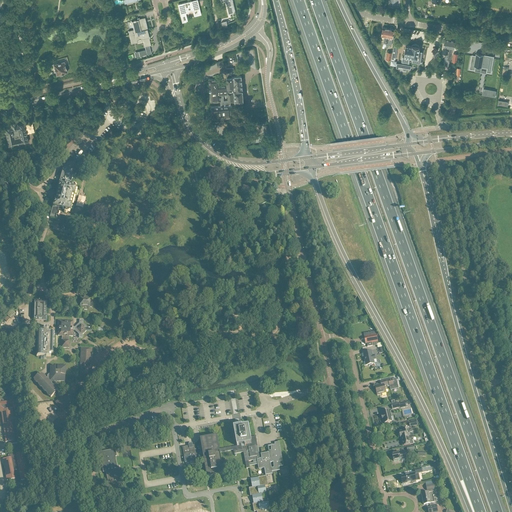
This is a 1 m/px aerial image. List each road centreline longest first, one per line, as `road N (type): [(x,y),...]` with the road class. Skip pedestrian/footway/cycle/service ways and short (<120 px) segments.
road 1 (motorway): [(497,511),(316,0)]
road 2 (motorway): [(298,0),(479,511)]
road 3 (motorway): [(309,168),(472,511)]
road 4 (motorway): [(511,511),(414,153)]
road 5 (unclassified): [(511,456),(471,318),(444,175),(451,158),(511,149)]
road 6 (residential): [(387,511),(347,339),(321,337)]
road 7 (tertiary): [(360,511),(321,337)]
road 8 (secondary): [(0,107),(165,66)]
road 9 (tertiary): [(321,337),(285,171)]
road 10 (unclassified): [(96,511),(87,438),(168,405)]
road 11 (motorway): [(274,0),(305,157)]
road 12 (motorway): [(409,142),(338,0)]
road 13 (tertiary): [(283,160),(268,46),(252,28)]
